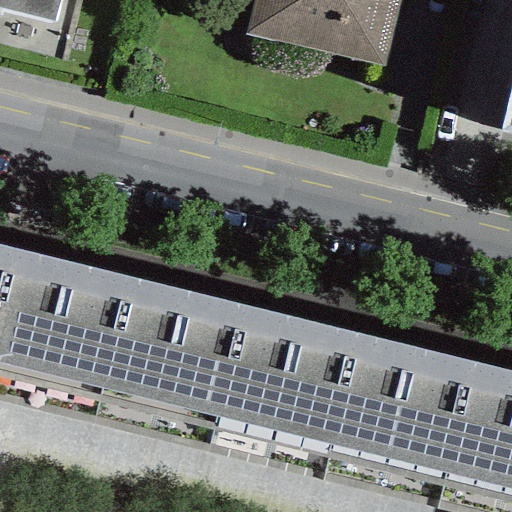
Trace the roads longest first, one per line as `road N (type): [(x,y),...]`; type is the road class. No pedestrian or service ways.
road 1 (residential): [(0,130),(511,256)]
road 2 (unknown): [(509,0),(446,240)]
